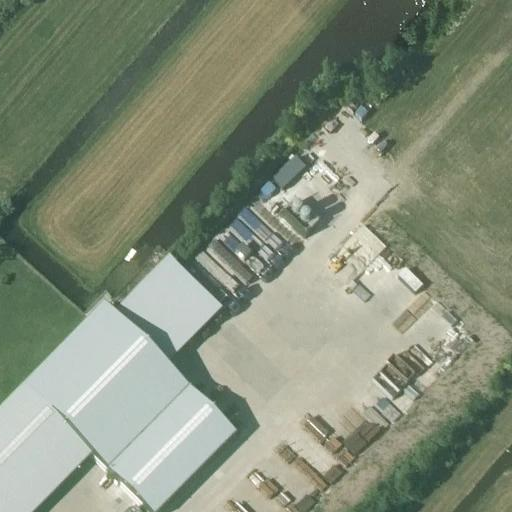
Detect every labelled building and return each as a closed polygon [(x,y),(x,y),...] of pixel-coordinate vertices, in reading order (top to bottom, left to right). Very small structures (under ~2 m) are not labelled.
[(494,0),(491,0),(478,18),(497,31),(511,12),(494,0)] [(458,35),(464,40),(465,39),(485,53),(492,44),(466,25),(458,35)] [(434,71),(448,87),(472,64),(458,49),(434,71)] [(486,124),(466,136),(481,161),(502,149),(486,124)] [(511,157),(499,167),(511,184),(511,157)] [(267,263),(279,275),(308,246),(261,199),(190,271),(225,306),(267,263)] [(383,245),(399,231),(386,216),(370,230),(383,245)] [(351,261),(332,273),(380,345),(405,328),(395,313),(383,320),(372,304),(378,301),(351,261)] [(168,263),(112,319),(165,372),(220,315),(168,263)] [(104,311),(22,393),(91,461),(107,477),(189,395),(165,372),(112,319),(104,311)] [(420,372),(443,352),(437,345),(431,350),(422,340),(405,355),(420,372)] [(0,511),(39,511),(91,461),(22,393),(0,415),(0,511)] [(189,395),(107,477),(141,511),(163,511),(235,440),(189,395)]
